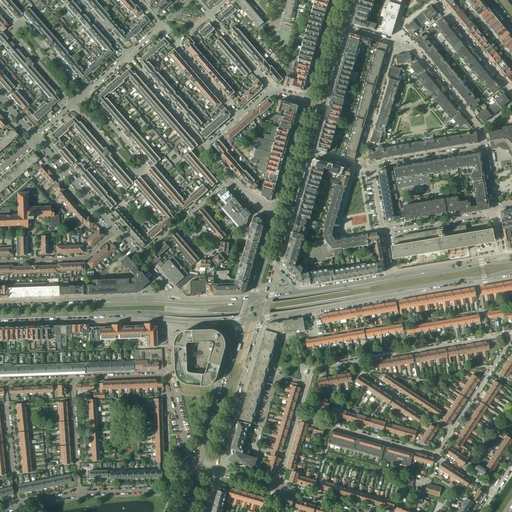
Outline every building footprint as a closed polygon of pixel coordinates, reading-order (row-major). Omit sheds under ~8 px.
[(11,0),(10,1),(4,6),(7,9),(13,4),(11,2),(13,1),(12,0),(11,0)] [(94,0),(93,0),(88,5),(92,8),(97,3),(94,0)] [(129,0),(128,0),(123,5),(126,8),(132,3),(129,0)] [(160,0),(161,1),(159,3),(164,9),(167,6),(162,0),(160,0)] [(214,6),(208,0),(205,3),(210,9),(214,6)] [(248,4),(244,0),(239,0),(237,2),(242,9),(248,4)] [(395,23),(401,0),(390,0),(389,3),(388,2),(388,4),(387,5),(387,6),(386,10),(383,9),(380,16),(384,17),(382,22),(380,21),(378,25),(376,25),(375,30),(377,31),(391,36),(395,23)] [(480,0),(478,0),(471,6),(474,11),(484,3),(480,0)] [(72,1),(66,6),(64,8),(65,9),(67,7),(69,10),(75,4),(72,1)] [(454,2),(447,8),(451,12),(457,6),(454,2)] [(97,3),(92,8),(94,11),(100,6),(97,3)] [(132,3),(126,8),(129,11),(130,10),(134,6),(132,3)] [(154,3),(153,4),(161,12),(164,9),(159,3),(156,5),(154,3)] [(484,3),(474,11),(478,15),(487,8),(484,3)] [(13,4),(7,9),(10,13),(16,8),(13,4)] [(75,4),(69,10),(67,11),(70,15),(78,8),(75,4)] [(161,12),(153,4),(155,7),(152,9),(157,15),(161,12)] [(253,10),(248,4),(242,9),(248,15),(253,10)] [(327,8),(314,4),(313,9),(326,12),(327,8)] [(380,10),(373,8),(359,4),(357,8),(370,12),(379,14),(380,10)] [(134,6),(130,10),(132,13),(130,15),(130,16),(139,9),(136,5),(134,6)] [(231,5),(228,8),(233,14),(235,12),(237,14),(238,13),(236,11),(231,5)] [(100,6),(94,11),(97,15),(103,10),(100,6)] [(441,16),(438,12),(437,13),(434,10),(431,6),(428,9),(427,8),(425,10),(426,10),(423,13),(429,21),(435,16),(438,19),(441,16)] [(457,6),(451,12),(454,16),(461,10),(457,6)] [(23,14),(26,17),(34,10),(31,7),(29,9),(26,11),(23,14)] [(16,8),(10,13),(13,16),(19,11),(16,8)] [(78,8),(70,15),(73,18),(75,16),(81,11),(78,8)] [(228,8),(224,11),(229,17),(233,14),(228,8)] [(379,15),(372,13),(370,12),(357,8),(356,14),(369,18),(369,17),(371,18),(378,20),(379,15)] [(487,8),(478,15),(482,20),(483,19),(491,12),(487,8)] [(139,9),(130,16),(131,17),(134,15),(136,17),(142,12),(139,9)] [(326,12),(313,9),(312,14),(324,17),(326,12)] [(34,10),(26,17),(29,20),(36,13),(34,10)] [(103,10),(97,15),(100,18),(106,13),(103,10)] [(259,16),(253,10),(248,15),(253,21),(259,16)] [(285,10),(284,14),(283,18),(291,20),(293,11),(285,10)] [(461,10),(454,16),(457,20),(464,14),(461,10)] [(19,11),(13,16),(16,20),(22,15),(19,11)] [(81,11),(75,16),(77,19),(74,21),(76,22),(78,20),(84,15),(81,11)] [(221,14),(226,20),(228,22),(231,19),(229,17),(224,11),(221,14)] [(421,14),(417,17),(423,24),(427,21),(429,24),(430,22),(429,21),(423,13),(422,12),(420,14),(421,14)] [(491,12),(483,19),(482,20),(486,25),(487,24),(495,17),(491,12)] [(36,13),(29,20),(31,23),(37,18),(39,16),(36,13)] [(106,13),(100,18),(103,22),(109,17),(106,13)] [(141,19),(143,21),(146,25),(149,21),(143,14),(141,15),(142,17),(141,19)] [(226,20),(221,14),(217,17),(222,23),(223,23),(224,24),(226,23),(224,21),(226,20)] [(324,17),(312,14),(310,18),(323,22),(324,17)] [(369,18),(356,14),(354,19),(367,22),(369,18)] [(464,14),(457,20),(460,24),(467,18),(464,14)] [(84,15),(78,20),(76,22),(79,25),(81,23),(87,18),(84,15)] [(264,23),(259,16),(253,21),(258,27),(264,23)] [(109,17),(103,22),(106,25),(112,20),(109,17)] [(413,21),(419,29),(420,30),(422,29),(420,27),(423,24),(417,17),(414,19),(412,20),(413,21)] [(464,28),(471,23),(474,20),(472,18),(471,19),(469,17),(468,18),(467,19),(467,18),(460,24),(464,28)] [(495,17),(487,24),(486,25),(490,29),(499,22),(495,17)] [(37,18),(31,23),(35,27),(41,22),(39,20),(37,18)] [(84,27),(90,21),(87,18),(81,23),(84,27)] [(323,22),(310,18),(309,23),(321,27),(323,22)] [(444,20),(442,18),(435,24),(437,26),(435,28),(435,29),(436,30),(437,31),(439,29),(441,30),(447,25),(448,25),(446,22),(444,20)] [(367,22),(354,19),(353,23),(354,25),(367,28),(369,23),(367,22)] [(114,22),(112,20),(106,25),(109,28),(115,23),(117,21),(116,20),(114,22)] [(43,21),(41,22),(35,27),(38,31),(44,26),(46,24),(43,21)] [(87,30),(92,25),(90,21),(84,27),(87,30)] [(139,24),(137,26),(140,29),(146,25),(143,21),(142,22),(140,23),(139,24)] [(413,34),(419,29),(413,21),(410,24),(409,23),(407,25),(408,25),(405,28),(408,32),(410,35),(409,36),(413,40),(416,37),(413,34)] [(499,22),(490,29),(494,34),(503,26),(499,22)] [(6,23),(0,27),(0,28),(3,32),(9,26),(6,23)] [(115,23),(109,28),(112,32),(118,27),(115,23)] [(321,27),(309,23),(308,28),(320,32),(321,27)] [(471,23),(464,28),(467,32),(474,27),(471,23)] [(46,24),(44,26),(38,31),(41,34),(46,29),(45,27),(47,25),(46,24)] [(210,24),(206,27),(211,33),(215,30),(210,24)] [(235,26),(234,27),(229,31),(232,34),(238,29),(236,27),(238,25),(237,24),(236,25),(235,26)] [(88,35),(95,28),(92,25),(87,30),(85,32),(88,35)] [(118,27),(112,32),(115,35),(121,30),(119,28),(121,26),(120,25),(118,27)] [(136,25),(132,28),(137,34),(141,30),(140,29),(137,26),(136,25)] [(449,28),(447,25),(441,30),(439,32),(441,35),(442,34),(444,36),(443,37),(446,40),(453,33),(451,30),(450,28),(449,28)] [(503,26),(494,34),(497,38),(506,31),(503,26)] [(206,27),(202,30),(208,36),(209,38),(213,35),(211,33),(206,27)] [(474,27),(467,32),(470,36),(477,30),(474,27)] [(91,38),(98,32),(95,28),(88,35),(91,38)] [(137,34),(132,28),(129,31),(130,32),(133,35),(134,37),(137,34)] [(320,32),(308,28),(306,33),(319,36),(320,32)] [(46,29),(41,34),(44,37),(52,31),(52,30),(51,29),(48,31),(46,29)] [(238,29),(232,34),(235,38),(241,33),(238,29)] [(121,30),(115,35),(118,39),(119,38),(123,35),(124,34),(121,30)] [(199,33),(204,39),(208,36),(202,30),(199,33)] [(477,30),(470,36),(473,39),(480,34),(477,30)] [(52,31),(44,37),(46,40),(44,41),(45,42),(55,34),(52,31)] [(506,31),(497,38),(501,43),(510,35),(506,31)] [(98,32),(91,38),(94,42),(101,35),(98,32)] [(128,33),(125,36),(125,37),(128,40),(133,35),(130,32),(128,33)] [(241,33),(235,38),(238,41),(244,36),(241,33)] [(319,36),(306,33),(305,37),(317,41),(319,36)] [(456,37),(453,33),(446,40),(448,43),(448,42),(450,45),(452,48),(460,41),(458,39),(458,38),(457,36),(456,37)] [(55,34),(45,42),(48,46),(58,38),(55,34)] [(480,34),(473,39),(476,43),(483,38),(480,34)] [(101,35),(94,42),(97,45),(99,44),(99,43),(104,38),(101,35)] [(125,37),(123,35),(119,38),(124,43),(128,40),(125,37)] [(421,35),(414,41),(416,44),(417,46),(418,45),(420,48),(421,47),(420,47),(426,42),(425,40),(428,38),(427,38),(427,37),(426,36),(425,35),(423,37),(421,35)] [(505,48),(511,41),(511,37),(510,35),(501,43),(496,47),(500,51),(503,49),(500,46),(502,45),(505,48)] [(244,36),(238,41),(241,44),(249,38),(248,36),(246,38),(244,36)] [(221,38),(218,40),(213,44),(216,48),(217,48),(224,41),(221,37),(221,38)] [(317,41),(305,37),(303,42),(316,46),(317,41)] [(370,46),(372,40),(360,37),(358,42),(362,43),(365,44),(365,45),(370,46)] [(58,38),(48,46),(51,49),(60,41),(58,38)] [(99,43),(99,44),(101,47),(107,42),(104,38),(99,43)] [(184,46),(188,50),(193,45),(195,44),(190,38),(186,41),(184,43),(186,45),(184,46)] [(249,38),(241,44),(241,45),(244,48),(250,43),(248,41),(250,39),(249,38)] [(483,38),(476,43),(479,47),(486,42),(483,38)] [(8,39),(2,44),(5,48),(11,42),(8,39)] [(161,42),(164,45),(166,48),(168,46),(170,48),(171,47),(169,45),(170,45),(164,39),(161,42)] [(365,44),(362,43),(358,42),(348,39),(347,44),(361,48),(364,49),(365,45),(365,44)] [(426,42),(420,47),(421,47),(423,50),(422,51),(424,52),(425,52),(427,55),(435,49),(432,45),(432,46),(430,44),(430,43),(428,40),(426,42)] [(56,51),(63,44),(60,41),(51,49),(52,50),(53,49),(56,51)] [(224,41),(217,48),(220,51),(227,44),(224,41)] [(463,45),(460,41),(452,48),(455,51),(455,50),(457,53),(459,56),(467,50),(464,47),(465,46),(463,44),(463,45)] [(11,42),(5,48),(3,49),(6,53),(8,51),(14,46),(11,42)] [(107,42),(101,47),(105,50),(106,49),(109,46),(110,45),(107,42)] [(161,42),(155,47),(159,50),(161,48),(163,50),(164,49),(162,47),(164,45),(161,42)] [(315,51),(316,46),(303,42),(302,47),(315,51)] [(387,45),(377,42),(376,45),(375,45),(375,47),(371,47),(371,48),(374,49),(385,52),(385,51),(386,51),(387,45)] [(486,42),(479,47),(482,50),(489,45),(486,42)] [(196,43),(195,44),(193,45),(188,50),(190,53),(196,48),(194,46),(196,44),(196,43)] [(250,43),(244,48),(247,52),(247,51),(253,46),(255,45),(255,44),(254,43),(252,45),(250,43)] [(59,55),(66,48),(63,44),(56,51),(59,55)] [(227,44),(220,51),(219,51),(222,55),(230,48),(227,44)] [(364,49),(361,48),(347,44),(345,49),(359,53),(363,54),(365,49),(364,49)] [(162,53),(159,50),(155,47),(154,45),(151,48),(156,54),(159,52),(161,54),(162,53)] [(253,46),(247,51),(250,55),(256,50),(258,48),(255,45),(253,46)] [(313,56),(315,51),(302,47),(296,45),(295,49),(295,50),(301,52),(313,56)] [(489,45),(482,50),(486,55),(492,49),(489,45)] [(11,54),(17,49),(14,46),(8,51),(11,54)] [(62,58),(69,51),(67,48),(69,47),(68,46),(66,48),(59,55),(62,58)] [(109,46),(106,49),(108,51),(108,52),(111,55),(114,52),(109,46)] [(156,54),(151,48),(147,52),(148,53),(152,57),(154,59),(155,58),(154,56),(156,54)] [(196,48),(190,53),(193,57),(199,52),(201,50),(201,49),(198,51),(196,48)] [(230,48),(222,55),(225,58),(233,51),(230,48)] [(385,52),(374,49),(371,48),(370,50),(373,51),(373,53),(384,56),(385,52)] [(12,59),(20,53),(17,49),(11,54),(9,56),(12,59)] [(169,60),(171,58),(177,53),(174,49),(168,55),(170,57),(168,59),(169,60)] [(363,54),(359,53),(345,49),(344,53),(357,57),(358,57),(362,59),(363,54)] [(435,49),(427,55),(430,58),(429,59),(431,61),(431,60),(434,63),(441,57),(439,54),(438,54),(437,52),(435,49)] [(492,49),(486,55),(489,58),(495,53),(492,49)] [(70,56),(68,54),(72,51),(71,50),(69,51),(62,58),(65,61),(70,56)] [(256,50),(250,55),(253,58),(259,53),(261,51),(260,50),(257,52),(256,50)] [(469,53),(467,50),(459,56),(461,59),(462,59),(464,61),(463,61),(466,64),(473,58),(471,55),(472,54),(470,52),(469,53)] [(107,52),(104,55),(102,56),(105,60),(111,55),(108,52),(108,51),(107,52)] [(233,51),(225,58),(228,61),(230,60),(236,55),(233,51)] [(259,53),(253,58),(256,62),(264,55),(261,51),(259,53)] [(199,52),(193,57),(196,60),(202,55),(199,52)] [(312,60),(313,56),(301,52),(299,57),(312,60)] [(20,53),(12,59),(15,63),(22,56),(20,53)] [(148,53),(143,57),(146,61),(147,60),(150,58),(151,59),(152,57),(148,53)] [(177,53),(171,58),(174,62),(180,57),(177,53)] [(204,53),(202,55),(196,60),(199,64),(205,58),(203,56),(205,54),(204,53)] [(357,57),(344,53),(343,58),(356,62),(357,57)] [(406,54),(403,54),(405,64),(408,63),(408,64),(408,63),(408,62),(411,62),(411,63),(412,63),(413,64),(417,61),(412,55),(410,56),(410,53),(409,53),(406,53),(406,54)] [(495,53),(489,58),(492,62),(499,57),(495,53)] [(101,55),(97,58),(103,64),(106,61),(105,60),(102,56),(101,55)] [(236,55),(230,60),(233,63),(239,58),(236,55)] [(264,55),(256,62),(258,65),(266,58),(264,55)] [(310,65),(312,60),(299,57),(292,55),(291,60),(298,62),(310,65)] [(399,55),(396,55),(396,56),(395,56),(396,59),(394,59),(392,66),(397,68),(398,66),(398,65),(401,64),(401,65),(401,64),(403,64),(401,55),(399,55)] [(22,56),(15,63),(18,66),(20,65),(27,58),(26,57),(25,59),(22,56)] [(72,58),(70,56),(65,61),(67,65),(75,58),(76,58),(75,56),(72,58)] [(383,60),(372,57),(369,56),(368,58),(371,59),(370,61),(371,61),(381,65),(383,60)] [(139,61),(144,66),(148,63),(146,61),(143,57),(139,61)] [(180,57),(174,62),(177,65),(183,60),(180,57)] [(441,57),(434,63),(436,66),(436,67),(437,69),(438,68),(441,71),(448,65),(446,62),(445,62),(443,60),(444,60),(441,57)] [(499,57),(492,62),(495,66),(502,61),(499,57)] [(27,58),(20,65),(23,68),(30,61),(27,58)] [(75,58),(67,65),(70,68),(76,63),(78,61),(75,58)] [(92,59),(93,59),(99,67),(103,64),(97,58),(96,60),(94,58),(92,59)] [(207,61),(205,58),(199,64),(202,67),(210,60),(210,59),(207,61)] [(239,58),(233,63),(231,64),(234,68),(236,67),(242,62),(239,58)] [(266,58),(258,65),(261,69),(269,62),(266,58)] [(360,63),(356,62),(343,58),(341,63),(354,67),(359,68),(360,63)] [(476,61),(473,58),(466,64),(468,67),(470,69),(472,72),(480,66),(478,63),(478,62),(477,60),(476,61)] [(99,67),(93,59),(89,62),(91,64),(96,70),(99,67)] [(183,60),(177,65),(180,68),(186,63),(183,60)] [(210,60),(202,67),(205,70),(211,65),(209,63),(211,61),(210,60)] [(294,65),(295,61),(291,60),(288,69),(294,71),(297,71),(298,69),(296,69),(297,67),(297,66),(294,65)] [(30,61),(23,68),(26,71),(33,65),(30,61)] [(149,62),(148,63),(144,66),(143,67),(146,71),(154,64),(152,62),(153,62),(152,61),(150,63),(149,62)] [(270,67),(268,65),(271,63),(270,61),(269,62),(261,69),(264,72),(265,71),(270,67)] [(417,61),(413,64),(410,67),(410,66),(409,67),(409,68),(408,69),(409,70),(411,69),(410,69),(411,68),(414,72),(421,66),(418,63),(419,63),(417,61)] [(502,61),(495,66),(499,70),(505,65),(502,61)] [(242,62),(236,67),(238,69),(236,71),(237,72),(239,70),(245,65),(242,62)] [(309,70),(310,65),(298,62),(297,66),(297,67),(309,70)] [(76,63),(70,68),(73,72),(79,66),(76,63)] [(186,63),(180,68),(182,71),(180,73),(181,74),(189,67),(186,63)] [(354,67),(341,63),(340,68),(353,72),(354,67)] [(96,70),(91,64),(87,67),(88,68),(91,72),(92,73),(96,70)] [(154,64),(146,71),(149,74),(155,69),(157,67),(156,66),(154,64)] [(33,65),(26,71),(29,75),(34,70),(32,67),(34,66),(33,65)] [(213,68),(211,65),(205,70),(208,74),(216,67),(215,66),(213,68)] [(245,65),(239,70),(237,72),(240,75),(242,73),(248,69),(245,65)] [(380,69),(369,65),(366,65),(366,66),(369,67),(368,69),(379,73),(380,69)] [(448,65),(441,71),(443,74),(442,75),(444,77),(445,76),(447,79),(454,73),(452,70),(452,71),(450,68),(448,65)] [(505,65),(499,70),(502,74),(508,69),(505,65)] [(79,66),(73,72),(76,75),(77,74),(81,71),(82,70),(79,66)] [(265,71),(268,74),(276,68),(275,66),(273,68),(271,66),(270,67),(265,71)] [(401,69),(397,68),(392,66),(391,69),(392,69),(391,73),(399,75),(400,71),(401,71),(403,72),(404,70),(402,69),(401,68),(401,69)] [(423,69),(421,66),(414,72),(417,76),(416,76),(415,77),(416,79),(425,71),(424,69),(423,69)] [(483,69),(480,66),(472,72),(475,75),(477,77),(477,78),(479,80),(487,74),(484,71),(485,70),(483,68),(483,69)] [(158,72),(160,70),(162,69),(160,68),(159,69),(157,67),(155,69),(149,74),(152,78),(158,72)] [(189,67),(181,74),(182,75),(184,73),(186,75),(192,70),(189,67)] [(217,68),(216,67),(208,74),(211,77),(217,72),(215,70),(217,68)] [(309,70),(297,67),(296,69),(298,69),(297,71),(299,72),(308,75),(309,70)] [(87,70),(84,72),(83,73),(86,77),(91,72),(88,68),(87,70)] [(276,68),(268,74),(271,78),(277,73),(275,71),(278,69),(276,68)] [(358,73),(353,72),(340,68),(339,72),(352,76),(356,78),(358,73)] [(129,69),(126,72),(129,76),(131,78),(134,75),(129,69)] [(248,69),(242,73),(245,77),(251,72),(248,69)] [(289,88),(292,79),(292,76),(294,71),(288,69),(288,70),(283,87),(289,88)] [(508,69),(502,74),(505,78),(511,74),(511,73),(508,69)] [(34,70),(29,75),(27,76),(29,80),(37,73),(34,70)] [(161,76),(159,74),(161,72),(160,70),(158,72),(152,78),(155,81),(161,76)] [(192,70),(186,75),(189,78),(195,73),(192,70)] [(83,73),(81,71),(77,74),(82,80),(86,77),(83,73)] [(308,75),(299,72),(294,71),(292,76),(297,77),(298,78),(306,80),(308,75)] [(425,72),(425,71),(416,79),(417,78),(419,81),(420,81),(421,83),(423,86),(431,80),(428,77),(429,76),(427,74),(427,75),(425,72)] [(126,72),(120,77),(123,81),(125,79),(128,77),(129,76),(126,72)] [(219,74),(217,72),(211,77),(214,81),(220,75),(222,73),(221,72),(219,74)] [(356,78),(352,76),(339,72),(337,77),(350,81),(355,82),(356,78)] [(37,73),(29,80),(32,83),(34,81),(40,76),(37,73)] [(195,73),(189,78),(187,80),(188,81),(190,79),(192,82),(198,77),(195,73)] [(277,73),(271,78),(274,81),(282,74),(281,73),(279,75),(277,73)] [(378,77),(367,74),(364,73),(363,74),(366,75),(366,78),(377,81),(378,77)] [(389,76),(388,79),(389,79),(390,80),(399,82),(400,82),(401,80),(399,80),(398,80),(399,75),(391,73),(389,76)] [(454,73),(447,79),(450,82),(449,83),(451,85),(451,84),(454,87),(461,81),(459,78),(458,79),(456,76),(457,76),(454,73)] [(135,74),(134,75),(131,78),(130,79),(133,82),(138,77),(135,74)] [(283,76),(282,74),(274,81),(277,85),(283,80),(281,78),(283,76)] [(489,77),(487,74),(479,80),(482,84),(482,83),(484,86),(483,86),(486,89),(487,87),(493,82),(491,79),(492,79),(490,77),(489,77)] [(7,75),(5,77),(0,81),(0,82),(2,85),(10,79),(7,75)] [(226,82),(223,79),(220,75),(214,81),(220,87),(226,82)] [(40,76),(34,81),(37,85),(43,80),(40,76)] [(119,76),(116,79),(121,85),(124,82),(123,81),(120,77),(119,76)] [(161,76),(155,81),(158,84),(166,77),(165,76),(163,78),(161,76)] [(297,77),(292,76),(292,79),(289,88),(295,90),(298,78),(297,77)] [(138,77),(133,82),(136,86),(141,81),(142,81),(138,77)] [(166,77),(158,84),(161,88),(167,83),(165,80),(167,78),(166,77)] [(198,77),(192,82),(190,84),(193,87),(195,85),(201,80),(198,77)] [(255,77),(253,79),(252,80),(254,83),(252,85),(253,86),(258,92),(262,89),(261,88),(263,86),(261,83),(258,80),(255,77)] [(350,81),(337,77),(336,82),(349,86),(350,81)] [(306,80),(298,78),(295,90),(301,92),(303,91),(306,80)] [(10,79),(2,85),(5,89),(13,82),(10,79)] [(116,79),(112,82),(117,88),(121,85),(116,79)] [(43,80),(37,85),(40,88),(46,83),(43,80)] [(201,80),(195,85),(198,89),(204,84),(201,80)] [(388,85),(387,89),(397,92),(398,88),(397,88),(398,85),(398,86),(399,82),(390,80),(389,83),(388,83),(387,85),(388,85)] [(433,83),(431,80),(423,86),(426,89),(428,91),(427,91),(430,94),(437,88),(435,85),(436,84),(434,83),(433,83)] [(141,81),(136,86),(134,88),(136,91),(144,84),(141,81)] [(461,81),(454,87),(456,91),(457,93),(458,93),(460,95),(468,89),(465,86),(465,87),(463,84),(464,84),(461,81)] [(494,81),(493,82),(487,87),(489,89),(487,91),(487,92),(488,93),(488,94),(488,93),(489,94),(491,92),(493,94),(500,88),(498,86),(498,85),(497,83),(496,84),(494,81)] [(13,82),(5,89),(9,92),(16,86),(13,82)] [(112,82),(109,85),(114,91),(117,88),(112,82)] [(229,86),(227,83),(226,82),(220,87),(223,91),(229,86)] [(349,86),(336,82),(334,87),(347,91),(349,86)] [(375,86),(364,83),(361,82),(361,84),(364,85),(363,87),(374,90),(375,86)] [(46,83),(40,88),(43,91),(49,86),(46,83)] [(167,83),(161,88),(164,91),(170,86),(167,83)] [(144,84),(136,91),(139,94),(147,88),(144,84)] [(172,84),(170,86),(164,91),(167,94),(173,89),(171,87),(173,85),(172,84)] [(204,84),(198,89),(201,92),(207,87),(204,84)] [(109,85),(106,87),(105,88),(106,89),(110,93),(111,94),(114,91),(109,85)] [(49,86),(43,91),(46,95),(52,90),(49,86)] [(229,86),(223,91),(226,94),(232,89),(229,86)] [(248,87),(250,89),(255,95),(258,92),(253,86),(251,89),(249,86),(248,87)] [(207,87),(201,92),(199,94),(202,97),(210,90),(207,87)] [(234,87),(232,89),(226,94),(229,98),(235,92),(233,90),(235,88),(234,87)] [(255,95),(250,89),(248,87),(245,90),(247,92),(252,98),(255,95)] [(347,91),(334,87),(333,92),(346,96),(347,91)] [(147,88),(139,94),(142,98),(144,96),(150,91),(147,88)] [(440,91),(437,88),(430,94),(432,97),(433,97),(435,99),(434,99),(436,102),(444,96),(442,93),(441,91),(440,91)] [(10,96),(13,100),(21,93),(18,89),(10,96)] [(106,89),(101,94),(104,97),(105,97),(108,94),(110,93),(106,89)] [(173,89),(167,94),(170,98),(176,93),(173,89)] [(394,98),(395,96),(396,93),(397,94),(397,92),(387,89),(386,93),(385,93),(384,95),(385,95),(384,99),(394,102),(395,98),(394,98)] [(468,89),(460,95),(463,99),(462,99),(464,101),(465,101),(467,104),(473,99),(475,98),(472,94),(472,95),(470,93),(470,92),(468,89)] [(509,101),(506,97),(504,94),(504,93),(501,89),(498,92),(499,93),(501,95),(500,96),(495,100),(501,108),(504,106),(505,106),(507,105),(506,104),(509,101)] [(52,90),(46,95),(49,98),(51,98),(54,94),(55,93),(52,90)] [(210,90),(202,97),(205,101),(207,99),(213,94),(210,90)] [(373,95),(362,91),(359,90),(358,92),(361,93),(360,95),(372,99),(373,95)] [(150,91),(144,96),(147,99),(153,94),(150,91)] [(178,91),(176,93),(170,98),(173,101),(179,96),(177,94),(179,92),(178,91)] [(252,98),(247,92),(243,95),(248,101),(252,98)] [(355,98),(346,96),(333,92),(332,96),(344,100),(354,103),(355,98)] [(21,93),(13,100),(16,103),(24,96),(21,93)] [(248,101),(243,95),(241,93),(240,94),(242,96),(240,98),(245,104),(248,101)] [(59,100),(54,94),(51,98),(52,100),(55,103),(59,100)] [(102,103),(106,100),(104,97),(101,94),(97,97),(102,103)] [(153,94),(147,99),(145,101),(148,104),(156,98),(153,94)] [(181,94),(179,96),(173,101),(176,105),(184,98),(181,94)] [(213,94),(207,99),(210,102),(216,97),(213,94)] [(24,96),(16,103),(19,107),(25,102),(27,100),(24,96)] [(245,104),(240,98),(239,97),(236,99),(233,96),(230,98),(233,102),(236,105),(238,108),(240,106),(241,107),(245,104)] [(354,103),(344,100),(332,96),(330,101),(343,105),(353,108),(354,103)] [(447,99),(444,96),(436,102),(439,105),(441,107),(441,108),(443,111),(451,104),(448,101),(449,101),(447,99)] [(216,97),(210,102),(212,105),(210,107),(210,108),(213,106),(219,101),(216,97)] [(156,98),(148,104),(151,108),(159,101),(156,98)] [(184,98),(176,105),(179,108),(187,101),(184,98)] [(269,98),(265,101),(271,107),(274,104),(269,98)] [(104,107),(110,102),(107,99),(106,100),(102,103),(101,104),(104,107)] [(370,103),(360,100),(356,99),(356,100),(359,101),(358,104),(369,107),(370,103)] [(382,105),(381,109),(391,112),(392,108),(391,108),(392,106),(394,102),(384,99),(383,103),(382,103),(381,105),(382,105)] [(473,99),(467,104),(466,104),(468,107),(470,109),(472,111),(479,105),(477,103),(479,102),(479,101),(479,100),(478,99),(478,100),(477,99),(475,101),(473,99)] [(501,108),(495,100),(494,99),(492,100),(494,103),(491,105),(497,112),(500,110),(502,109),(501,108)] [(28,100),(27,100),(25,102),(19,107),(22,110),(28,105),(26,103),(29,101),(28,100)] [(52,100),(49,103),(47,104),(50,108),(55,103),(52,100)] [(44,101),(41,104),(48,112),(51,109),(50,108),(47,104),(44,101)] [(159,101),(151,108),(154,111),(162,105),(159,101)] [(187,101),(179,108),(182,111),(188,106),(190,105),(187,101)] [(219,101),(213,106),(216,109),(222,104),(219,101)] [(265,101),(262,104),(267,110),(271,107),(265,101)] [(284,102),(279,101),(276,111),(281,112),(282,110),(284,102)] [(353,108),(343,105),(330,101),(329,107),(341,111),(341,110),(342,111),(351,113),(353,108)] [(110,102),(104,107),(107,111),(113,105),(110,102)] [(290,112),(292,105),(284,102),(282,110),(286,111),(290,112)] [(48,112),(41,104),(37,107),(39,109),(44,115),(48,112)] [(113,105),(107,111),(110,114),(118,107),(115,104),(113,105)] [(262,104),(259,107),(264,113),(266,115),(269,112),(267,110),(262,104)] [(453,107),(451,104),(443,111),(446,114),(446,113),(448,115),(447,116),(450,118),(458,112),(458,111),(457,112),(455,109),(456,109),(454,107),(453,107)] [(162,105),(154,111),(157,115),(165,108),(162,105)] [(222,111),(220,113),(226,121),(229,118),(228,116),(230,115),(228,112),(229,112),(225,108),(222,105),(219,108),(222,111)] [(296,114),(298,108),(297,106),(292,105),(290,112),(296,114)] [(484,107),(485,109),(491,116),(492,117),(494,115),(493,115),(497,112),(491,105),(487,109),(485,106),(484,107)] [(188,106),(182,111),(185,115),(190,110),(188,106)] [(118,107),(110,114),(113,117),(121,110),(118,107)] [(259,107),(255,110),(259,114),(260,116),(264,113),(259,107)] [(340,116),(342,111),(341,110),(341,111),(329,107),(327,112),(340,116)] [(368,111),(357,108),(354,107),(354,109),(356,109),(356,112),(367,115),(368,111)] [(165,108),(157,115),(160,118),(168,111),(165,108)] [(192,108),(190,110),(185,115),(188,118),(196,111),(192,108)] [(44,115),(39,109),(36,112),(41,118),(44,115)] [(259,114),(255,110),(254,109),(251,112),(258,120),(259,119),(257,117),(259,114)] [(379,116),(378,119),(388,122),(389,119),(388,118),(389,116),(391,112),(381,109),(380,113),(379,113),(378,115),(379,116)] [(491,116),(485,109),(480,113),(479,114),(476,110),(473,113),(476,117),(477,116),(480,119),(483,123),(486,120),(487,121),(489,119),(488,119),(491,116)] [(121,110),(113,117),(116,121),(124,114),(121,110)] [(168,111),(160,118),(163,122),(171,115),(168,111)] [(196,111),(188,118),(191,122),(198,115),(196,111)] [(295,120),(296,114),(290,112),(286,111),(285,117),(286,117),(295,120)] [(459,111),(458,112),(450,118),(449,119),(450,121),(452,119),(455,122),(462,117),(460,114),(460,113),(459,111)] [(41,118),(36,112),(32,115),(37,121),(41,118)] [(258,120),(251,112),(248,115),(253,120),(255,118),(257,120),(258,120)] [(340,116),(327,112),(326,116),(339,120),(340,116)] [(226,121),(220,113),(219,113),(216,116),(223,124),(226,121)] [(295,120),(286,117),(285,117),(282,116),(272,113),(267,118),(280,122),(283,123),(293,126),(295,120)] [(124,114),(116,121),(119,124),(127,117),(124,114)] [(171,115),(163,122),(166,125),(174,118),(171,115)] [(198,115),(191,122),(194,125),(199,120),(201,118),(198,115)] [(248,115),(244,118),(251,125),(254,122),(253,120),(248,115)] [(223,124),(216,116),(212,119),(214,121),(219,127),(223,124)] [(339,120),(326,116),(324,121),(337,125),(338,125),(339,120)] [(365,120),(355,117),(351,116),(351,118),(354,119),(353,121),(364,125),(365,120)] [(71,120),(74,124),(76,126),(79,123),(74,117),(71,120)] [(127,117),(119,124),(122,127),(130,121),(127,117)] [(465,120),(462,117),(455,122),(460,127),(461,126),(462,128),(464,126),(466,129),(471,126),(468,122),(467,123),(466,122),(467,121),(465,119),(465,120)] [(174,118),(166,125),(169,128),(171,127),(177,121),(174,118)] [(251,126),(251,125),(244,118),(241,121),(246,126),(248,124),(250,126),(251,126)] [(374,129),(385,132),(386,129),(385,128),(386,126),(387,126),(388,122),(378,119),(377,123),(376,123),(375,125),(376,126),(375,129),(374,129)] [(71,120),(65,125),(68,129),(70,127),(73,125),(74,124),(71,120)] [(199,120),(194,125),(197,129),(198,127),(200,125),(202,123),(199,120)] [(293,126),(283,123),(280,122),(275,120),(273,126),(279,128),(291,131),(293,126)] [(130,121),(122,127),(124,130),(123,131),(123,132),(131,126),(133,124),(130,121)] [(177,121),(171,127),(174,130),(180,125),(177,121)] [(219,127),(214,121),(211,124),(216,130),(219,127)] [(246,126),(241,121),(237,124),(243,129),(245,132),(246,131),(244,129),(246,126)] [(337,125),(324,121),(323,126),(335,129),(337,125)] [(77,131),(83,125),(80,122),(79,123),(76,126),(74,127),(77,130),(77,131)] [(216,130),(211,124),(209,122),(206,125),(212,133),(216,130)] [(64,124),(61,127),(66,133),(69,130),(68,129),(65,125),(64,124)] [(212,133),(206,125),(205,124),(204,126),(206,128),(204,130),(209,136),(212,133)] [(237,124),(234,127),(239,132),(243,129),(237,124)] [(80,134),(86,129),(83,125),(77,131),(78,131),(79,133),(75,136),(76,137),(78,136),(80,134)] [(180,125),(174,130),(177,133),(183,128),(180,125)] [(363,129),(352,125),(349,125),(348,126),(351,127),(351,129),(362,133),(363,129)] [(131,126),(123,132),(126,136),(136,127),(134,126),(133,128),(131,126)] [(275,143),(276,138),(278,133),(279,128),(273,126),(272,126),(270,135),(265,134),(264,139),(275,143)] [(335,129),(323,126),(322,131),(334,134),(335,129)] [(503,130),(488,132),(491,149),(497,149),(496,147),(499,147),(499,148),(500,148),(500,149),(501,149),(502,150),(503,150),(504,151),(505,151),(506,150),(507,150),(509,152),(508,153),(511,157),(511,156),(511,126),(502,127),(503,130)] [(61,127),(57,130),(62,136),(66,133),(61,127)] [(136,127),(126,136),(129,139),(137,132),(135,131),(137,129),(136,127)] [(239,132),(234,127),(231,130),(236,135),(238,138),(239,137),(237,135),(239,132)] [(183,128),(177,133),(180,137),(186,132),(183,128)] [(291,131),(279,128),(278,133),(290,137),(291,131)] [(13,129),(8,133),(9,133),(15,139),(18,136),(15,132),(13,129)] [(86,129),(80,134),(78,136),(81,139),(89,132),(86,129)] [(386,132),(385,132),(374,129),(373,131),(372,135),(381,138),(382,133),(383,133),(383,134),(385,134),(386,132)] [(57,130),(54,133),(59,139),(62,136),(57,130)] [(209,136),(204,130),(200,133),(205,139),(209,136)] [(231,130),(227,133),(232,138),(236,135),(231,130)] [(15,139),(9,133),(8,133),(7,131),(4,133),(6,135),(2,139),(7,145),(12,141),(12,142),(15,139)] [(139,131),(137,132),(129,139),(130,140),(131,139),(131,140),(132,139),(134,141),(142,134),(139,131)] [(334,134),(322,131),(320,136),(332,139),(334,134)] [(89,132),(81,139),(84,143),(92,136),(89,132)] [(186,132),(180,137),(183,140),(189,135),(186,132)] [(467,133),(467,134),(468,139),(466,139),(467,144),(469,144),(469,145),(472,144),(472,145),(475,144),(478,143),(477,138),(477,134),(476,135),(476,132),(473,133),(473,135),(469,135),(469,132),(467,133)] [(65,146),(59,139),(54,133),(50,136),(53,139),(51,140),(52,141),(52,142),(55,145),(60,150),(65,146)] [(228,140),(230,143),(231,143),(234,140),(232,138),(227,133),(224,136),(225,137),(227,139),(228,140)] [(290,137),(278,133),(276,138),(288,141),(290,137)] [(361,137),(350,134),(347,133),(346,134),(349,135),(348,138),(359,141),(361,137)] [(142,134),(134,141),(137,144),(145,138),(142,134)] [(344,137),(334,134),(332,139),(331,144),(336,146),(338,141),(343,142),(344,137)] [(459,135),(452,136),(453,141),(455,141),(456,146),(460,145),(461,146),(463,145),(467,144),(466,139),(468,139),(467,134),(461,135),(462,136),(459,136),(459,135)] [(189,135),(183,140),(181,142),(184,145),(192,138),(189,135)] [(381,138),(372,135),(371,139),(370,141),(371,142),(370,144),(374,145),(375,143),(379,144),(381,138)] [(92,136),(84,143),(87,146),(95,139),(92,136)] [(320,136),(319,141),(331,144),(332,139),(320,136)] [(446,137),(439,139),(440,143),(443,143),(443,148),(448,147),(448,148),(450,148),(450,147),(456,146),(455,141),(453,141),(452,136),(449,137),(449,138),(446,138),(446,137)] [(284,157),(287,146),(275,143),(264,139),(255,137),(252,147),(256,149),(272,153),(284,157)] [(145,138),(137,144),(140,148),(148,141),(145,138)] [(192,138),(184,145),(187,149),(189,147),(195,142),(192,138)] [(288,141),(276,138),(275,143),(287,146),(288,141)] [(95,139),(87,146),(90,149),(92,148),(98,143),(95,139)] [(434,139),(427,141),(428,146),(430,145),(431,150),(435,149),(435,150),(438,150),(438,149),(443,148),(443,143),(440,143),(439,139),(436,139),(436,140),(434,140),(434,139)] [(213,145),(216,149),(222,144),(219,140),(213,145)] [(148,141),(140,148),(143,151),(151,144),(148,141)] [(331,144),(319,141),(317,149),(318,150),(326,153),(328,148),(335,150),(336,146),(331,144)] [(358,145),(347,142),(344,141),(344,143),(347,143),(346,146),(357,149),(358,145)] [(421,142),(414,143),(415,148),(417,147),(418,152),(423,151),(423,152),(425,152),(425,151),(431,150),(430,145),(428,146),(427,141),(424,141),(424,142),(421,142)] [(195,142),(189,147),(192,150),(198,145),(195,142)] [(98,143),(92,148),(95,151),(101,145),(98,143)] [(408,144),(402,145),(403,150),(405,149),(406,154),(410,154),(413,154),(413,153),(418,152),(417,147),(415,148),(414,143),(411,143),(411,144),(408,145),(408,144)] [(151,144),(143,151),(146,155),(154,148),(151,144)] [(222,144),(216,149),(219,152),(225,147),(222,144)] [(59,152),(62,156),(70,149),(67,145),(59,152)] [(101,145),(95,151),(98,154),(106,148),(105,147),(103,148),(101,145)] [(396,146),(390,147),(390,152),(392,152),(393,156),(398,156),(398,157),(400,156),(400,155),(406,154),(405,149),(403,150),(402,145),(398,145),(399,146),(396,147),(396,146)] [(225,147),(219,152),(222,155),(228,150),(225,147)] [(393,156),(392,152),(390,152),(390,147),(386,148),(383,149),(383,148),(378,149),(379,154),(380,154),(380,159),(385,158),(385,159),(388,158),(387,157),(393,156)] [(106,148),(98,154),(100,156),(98,158),(99,159),(108,151),(106,148)] [(154,148),(146,155),(149,158),(157,151),(154,148)] [(380,159),(380,154),(379,154),(378,149),(378,148),(375,148),(376,151),(372,152),(372,150),(369,150),(369,153),(369,157),(370,157),(371,162),(374,161),(376,161),(379,160),(379,159),(380,159)] [(70,149),(62,156),(65,159),(73,152),(70,149)] [(284,157),(272,153),(256,149),(254,154),(282,162),(284,157)] [(356,153),(345,150),(342,149),(341,151),(345,152),(344,154),(345,155),(344,158),(354,160),(356,155),(355,155),(356,153)] [(229,150),(228,150),(222,155),(221,156),(224,160),(230,155),(232,153),(229,150)] [(108,151),(99,159),(100,161),(102,159),(104,161),(111,155),(108,151)] [(157,151),(149,158),(152,161),(160,155),(157,151)] [(183,158),(186,161),(194,154),(191,151),(183,158)] [(73,152),(65,159),(68,163),(74,157),(76,156),(73,152)] [(39,159),(37,157),(33,153),(29,156),(29,155),(29,156),(35,163),(39,159)] [(480,153),(466,156),(468,167),(476,165),(482,164),(480,153)] [(194,154),(186,161),(189,165),(197,158),(194,154)] [(282,162),(254,154),(253,159),(281,167),(282,162)] [(111,155),(104,161),(102,163),(105,166),(113,159),(111,157),(112,155),(111,155)] [(160,155),(152,161),(155,165),(163,158),(160,155)] [(230,155),(224,160),(227,163),(233,158),(230,155)] [(35,163),(29,156),(27,158),(22,162),(28,168),(32,165),(34,167),(36,165),(35,163)] [(468,167),(466,156),(436,161),(438,173),(453,170),(453,169),(468,167)] [(74,157),(68,163),(71,166),(72,165),(74,164),(77,161),(74,157)] [(197,158),(189,165),(192,168),(200,161),(197,158)] [(233,158),(227,163),(230,167),(236,162),(233,158)] [(113,159),(105,166),(108,170),(116,163),(113,159)] [(281,167),(253,159),(252,162),(256,164),(280,171),(281,167)] [(238,160),(236,162),(230,167),(233,170),(241,163),(238,160)] [(313,161),(311,166),(323,170),(323,169),(330,171),(329,173),(342,176),(344,168),(315,160),(313,161)] [(200,161),(192,168),(195,171),(203,165),(200,161)] [(436,161),(394,168),(395,177),(397,189),(430,183),(428,174),(438,173),(436,161)] [(18,166),(16,168),(21,174),(23,173),(26,170),(28,168),(22,162),(21,164),(20,163),(17,166),(18,166)] [(81,163),(76,167),(75,168),(78,172),(84,167),(81,163)] [(116,163),(108,170),(111,173),(119,166),(116,163)] [(241,163),(233,170),(236,173),(243,167),(241,163)] [(280,171),(256,164),(256,166),(259,166),(258,170),(262,171),(266,172),(278,176),(280,171)] [(482,164),(476,165),(477,169),(476,170),(475,171),(476,174),(471,175),(472,179),(484,177),(482,164)] [(148,171),(151,174),(157,169),(154,165),(148,171)] [(203,165),(195,171),(198,175),(200,173),(206,168),(203,165)] [(41,174),(47,169),(44,166),(42,167),(40,169),(38,171),(37,171),(36,172),(37,173),(39,172),(41,174)] [(119,166),(111,173),(114,176),(122,170),(119,166)] [(84,167),(78,172),(81,175),(87,170),(84,167)] [(243,167),(236,173),(239,177),(240,176),(246,171),(246,170),(243,167)] [(327,177),(329,171),(324,170),(323,171),(311,167),(310,172),(327,177)] [(17,178),(21,174),(16,168),(11,172),(8,174),(14,180),(16,182),(19,180),(17,178)] [(87,170),(81,175),(84,178),(92,172),(89,168),(87,170)] [(206,168),(200,173),(203,177),(209,172),(206,168)] [(346,188),(351,172),(350,171),(350,170),(344,168),(342,176),(345,177),(344,181),(343,180),(341,186),(346,188)] [(47,169),(41,174),(43,177),(41,178),(42,179),(50,173),(47,169)] [(157,169),(151,174),(154,178),(154,177),(160,172),(157,169)] [(122,170),(114,176),(117,180),(125,173),(122,170)] [(246,171),(240,176),(243,179),(249,174),(246,171)] [(278,176),(266,172),(262,171),(261,177),(265,178),(277,182),(278,176)] [(92,172),(84,178),(87,182),(95,175),(92,172)] [(160,172),(154,177),(157,181),(163,176),(160,172)] [(209,172),(203,177),(206,180),(212,175),(209,172)] [(327,177),(310,172),(308,177),(320,180),(326,182),(327,177)] [(50,173),(42,179),(43,180),(45,179),(47,181),(53,176),(50,173)] [(125,173),(117,180),(120,183),(128,176),(125,173)] [(8,186),(14,180),(8,174),(3,179),(0,181),(3,184),(5,182),(8,186)] [(249,174),(243,179),(246,183),(252,177),(249,174)] [(95,175),(87,182),(90,185),(98,178),(95,175)] [(212,175),(206,180),(209,183),(215,178),(212,175)] [(254,175),(252,177),(246,183),(249,186),(257,179),(254,175)] [(459,177),(458,175),(454,176),(454,178),(456,177),(459,193),(464,192),(461,177),(459,177)] [(53,176),(47,181),(49,183),(47,185),(48,186),(56,179),(53,176)] [(128,176),(120,183),(123,186),(130,180),(128,176)] [(163,176),(157,181),(160,184),(166,179),(163,176)] [(134,182),(137,186),(143,180),(140,177),(134,182)] [(168,177),(166,179),(160,184),(163,188),(171,181),(168,177)] [(320,180),(308,177),(307,182),(319,185),(320,180)] [(98,178),(90,185),(93,189),(101,182),(98,178)] [(215,178),(209,183),(212,187),(218,182),(215,178)] [(277,182),(265,178),(264,183),(275,187),(277,182)] [(130,180),(123,186),(126,190),(134,183),(130,180)] [(143,180),(137,186),(135,187),(138,191),(146,184),(143,180)] [(5,182),(3,184),(0,181),(0,192),(0,193),(6,188),(8,186),(5,182)] [(171,181),(163,188),(166,191),(174,184),(171,181)] [(101,182),(93,189),(96,192),(102,187),(104,185),(101,182)] [(318,190),(319,185),(307,182),(306,187),(317,190),(318,190)] [(54,189),(56,191),(61,186),(58,183),(51,189),(52,190),(54,189)] [(255,183),(249,188),(254,192),(257,188),(259,186),(255,183)] [(275,187),(264,183),(262,188),(274,191),(275,187)] [(146,184),(138,191),(141,194),(149,187),(146,184)] [(174,184),(166,191),(169,194),(177,187),(174,184)] [(203,185),(199,188),(204,194),(208,190),(205,188),(203,185)] [(364,246),(373,243),(372,242),(376,241),(380,241),(378,234),(377,234),(377,233),(336,240),(333,234),(335,227),(336,227),(336,228),(336,229),(337,229),(338,230),(338,227),(340,227),(340,225),(337,225),(336,226),(335,226),(346,188),(341,186),(337,185),(334,189),(334,194),(332,198),(332,202),(329,206),(329,211),(327,215),(327,219),(324,224),(324,228),(325,229),(323,236),(314,239),(313,244),(309,243),(303,264),(305,266),(307,266),(313,264),(316,264),(317,265),(322,264),(322,263),(324,262),(327,262),(332,261),(332,258),(335,257),(334,257),(342,255),(341,250),(341,249),(346,249),(350,248),(355,248),(359,246),(364,246)] [(61,186),(56,191),(59,194),(58,194),(59,194),(63,191),(65,190),(61,186)] [(102,187),(96,192),(99,195),(105,190),(102,187)] [(149,187),(141,194),(144,198),(152,191),(149,187)] [(177,187),(169,194),(172,198),(178,193),(180,191),(177,187)] [(320,191),(318,190),(317,190),(306,187),(304,191),(316,195),(319,195),(320,191)] [(204,194),(199,188),(196,191),(201,197),(204,194)] [(217,195),(220,199),(228,191),(226,188),(217,195)] [(263,192),(261,190),(257,188),(254,192),(260,196),(263,192)] [(274,191),(262,188),(261,190),(263,192),(260,196),(262,197),(270,201),(271,201),(274,191)] [(105,190),(99,195),(102,199),(108,194),(105,190)] [(59,194),(58,194),(56,197),(57,198),(58,197),(61,199),(66,194),(63,191),(59,194)] [(152,191),(144,198),(147,201),(155,194),(152,191)] [(201,197),(196,191),(192,194),(197,199),(201,197)] [(231,194),(228,191),(220,199),(223,202),(231,194)] [(316,195),(304,191),(303,196),(325,202),(326,197),(319,195),(316,195)] [(32,217),(50,216),(51,228),(59,227),(59,215),(53,215),(53,209),(50,209),(50,207),(28,207),(27,193),(17,193),(17,215),(9,215),(9,213),(10,213),(10,207),(1,208),(1,210),(0,210),(0,226),(24,226),(24,229),(31,228),(30,220),(32,219),(32,217)] [(172,198),(171,198),(174,201),(180,196),(178,193),(172,198)] [(66,194),(61,199),(63,201),(61,203),(62,204),(63,202),(64,203),(69,198),(66,194)] [(108,194),(102,199),(105,202),(111,197),(108,194)] [(155,194),(147,201),(150,204),(158,198),(155,194)] [(197,199),(192,194),(189,197),(190,198),(193,201),(194,202),(197,199)] [(234,198),(231,194),(223,202),(226,205),(233,199),(234,198)] [(180,196),(174,201),(178,205),(179,204),(182,201),(183,200),(180,196)] [(325,202),(303,196),(301,201),(323,207),(325,202)] [(111,197),(105,202),(108,206),(113,200),(111,197)] [(457,197),(444,199),(446,212),(450,212),(451,213),(455,213),(455,211),(459,210),(458,202),(457,197)] [(69,198),(64,203),(66,206),(72,201),(69,198)] [(158,198),(150,204),(153,208),(161,201),(158,198)] [(188,200),(185,202),(184,203),(187,206),(193,201),(190,198),(188,200)] [(234,198),(233,199),(226,205),(223,208),(221,209),(237,227),(236,228),(242,236),(243,236),(246,227),(249,216),(251,214),(247,210),(246,211),(234,198)] [(444,199),(430,202),(432,215),(446,212),(444,199)] [(113,200),(108,206),(111,209),(117,204),(113,200)] [(489,208),(488,204),(488,200),(476,202),(477,206),(478,211),(488,209),(489,208)] [(72,201),(66,206),(69,209),(75,204),(72,201)] [(161,201),(153,208),(156,211),(158,209),(164,204),(161,201)] [(187,206),(184,203),(182,201),(179,204),(184,209),(187,206)] [(323,207),(301,201),(300,205),(322,212),(323,207)] [(478,211),(477,206),(471,207),(470,203),(468,203),(467,201),(458,202),(459,210),(460,214),(478,211)] [(430,202),(417,204),(419,217),(432,215),(430,202)] [(75,204),(69,209),(68,211),(68,212),(70,210),(72,213),(78,208),(75,204)] [(164,204),(158,209),(161,213),(167,208),(164,204)] [(417,204),(403,206),(405,219),(410,219),(411,220),(414,220),(415,218),(419,217),(417,204)] [(322,212),(300,205),(299,210),(311,214),(314,215),(321,217),(322,212)] [(205,206),(198,212),(197,213),(200,216),(208,210),(205,206)] [(115,217),(120,213),(123,210),(120,207),(113,213),(115,217)] [(78,208),(72,213),(74,215),(72,217),(73,218),(75,216),(81,211),(78,208)] [(167,208),(161,213),(164,216),(165,215),(169,212),(170,211),(167,208)] [(123,210),(120,213),(115,217),(118,220),(124,215),(122,213),(124,211),(123,210)] [(208,210),(200,216),(203,220),(211,213),(208,210)] [(321,217),(314,215),(311,214),(299,210),(297,216),(307,219),(319,222),(321,217)] [(81,211),(75,216),(78,219),(84,214),(81,211)] [(174,218),(169,212),(165,215),(167,217),(170,221),(174,218)] [(211,213),(203,220),(206,223),(214,216),(211,213)] [(84,214),(78,219),(76,221),(77,222),(79,220),(81,223),(82,222),(87,218),(84,214)] [(127,218),(124,215),(118,220),(124,227),(130,222),(128,219),(129,218),(128,217),(127,218)] [(214,216),(206,223),(209,227),(217,220),(214,216)] [(260,218),(256,216),(253,219),(252,223),(253,223),(264,226),(265,221),(264,221),(264,220),(263,220),(263,219),(260,218)] [(316,231),(319,222),(307,219),(297,216),(294,225),(304,228),(305,228),(316,231)] [(87,218),(82,222),(85,225),(91,220),(88,217),(87,218)] [(165,219),(163,221),(162,222),(165,226),(170,221),(167,217),(165,219)] [(91,220),(85,225),(87,228),(86,229),(87,230),(94,224),(91,220)] [(217,220),(209,227),(212,230),(220,223),(217,220)] [(130,222),(124,227),(127,230),(133,225),(131,223),(132,222),(131,221),(130,222)] [(161,221),(157,224),(162,230),(166,227),(165,226),(162,222),(161,221)] [(220,223),(212,230),(215,234),(221,229),(223,227),(220,223)] [(264,226),(253,223),(252,227),(251,226),(250,228),(262,232),(264,226)] [(162,230),(157,224),(154,227),(159,233),(162,230)] [(130,234),(136,229),(135,227),(133,225),(127,230),(130,234)] [(303,236),(305,228),(304,228),(294,225),(292,232),(303,236)] [(468,247),(495,242),(493,229),(486,230),(486,228),(467,231),(465,225),(444,229),(443,227),(437,228),(437,230),(403,236),(403,237),(393,239),(393,240),(394,243),(394,244),(395,245),(395,246),(391,246),(393,259),(402,258),(403,258),(404,260),(405,261),(407,262),(408,263),(409,264),(414,256),(447,250),(448,253),(448,252),(454,251),(455,252),(455,251),(461,250),(461,251),(462,251),(461,250),(468,249),(468,250),(468,247)] [(159,233),(154,227),(150,230),(156,236),(159,233)] [(246,227),(243,236),(242,236),(242,239),(248,240),(249,235),(250,228),(246,227)] [(262,232),(250,228),(249,235),(260,238),(262,232)] [(99,229),(95,232),(101,238),(104,235),(99,229)] [(133,237),(139,232),(141,231),(140,230),(138,231),(136,229),(130,234),(133,237)] [(221,229),(215,234),(218,237),(223,232),(222,231),(221,229)] [(156,236),(150,230),(147,233),(152,239),(156,236)] [(136,240),(142,235),(140,233),(142,232),(141,231),(139,232),(133,237),(136,240)] [(101,238),(95,232),(93,234),(91,232),(90,233),(92,235),(97,241),(101,238)] [(170,237),(173,240),(179,235),(176,232),(170,237)] [(223,232),(218,237),(221,240),(226,235),(223,232)] [(304,241),(305,236),(303,236),(292,232),(291,237),(303,241),(304,241)] [(97,241),(92,235),(90,233),(90,234),(91,236),(89,238),(94,244),(97,241)] [(142,235),(136,240),(139,244),(145,239),(142,235)] [(179,235),(173,240),(176,244),(182,238),(179,235)] [(249,235),(248,240),(248,241),(259,244),(260,238),(249,235)] [(301,246),(303,241),(291,237),(290,242),(301,246)] [(85,238),(84,239),(90,247),(94,244),(89,238),(86,240),(85,238)] [(182,238),(176,244),(179,247),(185,242),(182,238)] [(145,239),(139,244),(142,247),(148,242),(145,239)] [(259,244),(248,241),(246,246),(257,249),(259,244)] [(383,260),(381,251),(380,241),(376,241),(376,245),(375,245),(377,257),(378,257),(379,261),(383,260)] [(164,242),(161,245),(166,250),(169,247),(164,242)] [(185,242),(179,247),(177,249),(180,252),(188,245),(185,242)] [(307,247),(301,246),(290,242),(288,248),(305,253),(307,247)] [(111,244),(108,247),(112,251),(113,253),(117,249),(111,244)] [(107,245),(104,248),(109,254),(112,251),(108,247),(107,245)] [(161,245),(157,247),(163,253),(166,250),(161,245)] [(188,245),(180,252),(183,256),(191,249),(188,245)] [(257,249),(246,246),(245,252),(256,255),(257,249)] [(157,247),(154,250),(159,256),(163,253),(157,247)] [(104,248),(100,251),(105,257),(109,254),(104,248)] [(304,258),(305,253),(288,248),(286,253),(298,256),(300,257),(304,258)] [(191,249),(183,256),(186,259),(194,252),(191,249)] [(151,258),(152,258),(152,259),(153,259),(154,261),(159,256),(154,250),(150,253),(153,256),(151,258)] [(100,251),(97,254),(102,260),(105,257),(100,251)] [(194,252),(186,259),(189,262),(197,256),(194,252)] [(256,255),(245,252),(243,258),(254,261),(256,255)] [(221,253),(216,257),(221,263),(225,259),(226,258),(224,256),(223,257),(222,256),(222,255),(221,253)] [(298,262),(300,257),(298,256),(286,253),(285,258),(298,262)] [(97,254),(93,257),(98,263),(102,260),(97,254)] [(138,269),(128,258),(126,256),(119,262),(125,269),(127,267),(132,274),(137,270),(138,269)] [(197,256),(189,262),(192,266),(199,259),(197,256)] [(93,257),(90,260),(95,266),(98,263),(93,257)] [(160,268),(165,274),(166,275),(166,276),(167,277),(168,278),(169,279),(170,279),(170,280),(175,285),(188,274),(173,257),(160,268)] [(221,263),(216,257),(212,261),(213,263),(214,262),(216,263),(214,264),(216,267),(218,266),(221,263)] [(254,261),(243,258),(241,263),(252,266),(254,261)] [(300,262),(298,262),(285,258),(283,263),(286,266),(287,264),(296,267),(299,267),(299,266),(300,265),(301,265),(299,264),(300,262)] [(90,260),(86,263),(92,269),(95,266),(90,260)] [(383,260),(379,261),(379,263),(376,263),(378,273),(384,272),(384,270),(385,270),(383,260)] [(252,266),(241,263),(240,263),(239,268),(251,272),(252,266)] [(303,283),(301,273),(301,271),(303,268),(305,266),(303,264),(301,266),(301,265),(300,265),(299,266),(299,267),(296,267),(287,264),(286,266),(289,269),(289,270),(291,272),(292,272),(296,276),(295,278),(297,280),(299,280),(302,283),(303,283)] [(305,266),(303,268),(301,271),(301,273),(303,283),(302,283),(301,283),(303,286),(311,285),(309,273),(309,268),(307,266),(305,266)] [(251,272),(239,268),(237,274),(249,278),(251,272)] [(149,282),(140,271),(139,272),(137,270),(132,274),(134,276),(143,287),(149,282)] [(181,287),(194,275),(190,275),(188,274),(176,286),(178,289),(181,287)] [(249,278),(237,274),(235,280),(236,280),(247,283),(249,278)] [(132,279),(116,279),(116,294),(120,294),(121,295),(124,294),(136,293),(140,290),(141,290),(143,287),(134,276),(132,279)] [(215,294),(214,284),(213,277),(210,278),(210,277),(206,277),(206,279),(207,295),(207,296),(210,296),(210,295),(214,295),(215,295),(215,294)] [(83,285),(84,295),(109,294),(109,295),(112,294),(116,294),(116,279),(91,280),(92,285),(83,285)] [(198,280),(194,280),(192,280),(191,281),(191,287),(190,287),(190,289),(191,290),(191,294),(191,296),(194,296),(194,294),(199,294),(199,295),(202,295),(207,295),(206,279),(198,279),(198,280)] [(235,283),(219,284),(214,284),(215,294),(215,295),(243,294),(244,294),(244,293),(245,293),(245,292),(246,287),(247,283),(236,280),(235,283)] [(58,296),(58,287),(54,287),(53,287),(53,284),(51,284),(49,284),(49,287),(45,287),(45,296),(58,296)] [(19,297),(19,288),(19,286),(15,287),(15,288),(14,288),(14,285),(11,286),(11,288),(6,289),(6,298),(19,297)] [(45,296),(45,287),(42,287),(42,285),(39,285),(39,287),(32,288),(32,297),(45,296)] [(32,288),(19,288),(19,297),(32,297),(32,288)] [(476,315),(472,316),(473,322),(480,321),(479,313),(476,314),(476,315)] [(467,315),(464,316),(466,324),(473,322),(472,316),(467,317),(467,315)] [(462,318),(457,319),(458,325),(466,324),(464,316),(461,316),(462,318)] [(305,330),(303,317),(297,318),(298,320),(295,320),(295,319),(287,320),(289,333),(295,332),(295,333),(300,332),(300,331),(305,330)] [(447,320),(443,321),(444,327),(451,326),(450,318),(447,319),(447,320)] [(452,318),(450,318),(451,326),(458,325),(457,319),(453,319),(452,318)] [(289,333),(287,320),(282,321),(283,322),(280,323),(280,321),(272,323),(273,329),(265,330),(277,334),(278,333),(284,332),(284,334),(289,333)] [(438,320),(435,321),(436,329),(444,327),(443,321),(438,322),(438,320)] [(433,323),(428,324),(429,330),(436,329),(435,321),(432,321),(433,323)] [(400,325),(395,326),(396,332),(403,331),(402,323),(399,323),(400,325)] [(418,325),(413,326),(414,332),(422,331),(420,323),(418,324),(418,325)] [(423,323),(420,323),(422,331),(429,330),(428,324),(423,324),(423,323)] [(121,325),(112,325),(111,325),(111,327),(99,327),(100,338),(147,336),(147,341),(146,341),(146,346),(148,346),(148,347),(159,346),(157,346),(156,327),(153,327),(153,324),(143,324),(143,326),(121,327),(121,325)] [(385,327),(380,328),(381,334),(389,333),(387,325),(385,326),(385,327)] [(390,325),(387,325),(389,333),(396,332),(395,326),(390,326),(390,325)] [(406,326),(407,334),(414,332),(413,326),(409,327),(408,325),(406,326)] [(375,327),(373,328),(374,336),(381,334),(380,328),(376,329),(375,327)] [(367,337),(374,336),(373,328),(370,328),(370,330),(365,331),(367,337)] [(362,331),(357,332),(358,338),(365,337),(364,329),(361,330),(362,331)] [(217,376),(225,349),(226,348),(226,347),(226,345),(226,344),(226,343),(226,342),(225,341),(225,340),(225,339),(225,338),(225,337),(224,337),(223,336),(223,335),(222,334),(221,333),(220,333),(219,332),(218,332),(218,331),(217,331),(215,330),(214,330),(212,330),(211,330),(188,330),(186,331),(184,331),(182,332),(180,334),(178,336),(176,337),(175,340),(175,342),(174,344),(174,345),(175,371),(175,372),(175,373),(175,374),(176,376),(177,378),(178,379),(179,381),(181,382),(182,383),(184,384),(186,384),(188,385),(201,386),(202,387),(204,387),(205,386),(206,386),(208,386),(209,385),(210,385),(211,384),(212,383),(213,383),(214,382),(215,381),(216,380),(216,379),(217,378),(217,377),(217,376)] [(276,338),(277,334),(265,330),(264,335),(265,336),(264,338),(263,338),(261,345),(273,348),(274,344),(276,344),(277,339),(276,338)] [(352,331),(349,332),(351,339),(358,338),(357,332),(352,333),(352,331)] [(347,334),(342,335),(343,341),(351,339),(349,332),(347,332),(347,334)] [(332,336),(327,337),(329,343),(336,342),(334,334),(332,335),(332,336)] [(337,334),(334,334),(336,342),(343,341),(342,335),(337,335),(337,334)] [(323,336),(320,337),(321,344),(329,343),(327,337),(323,338),(323,336)] [(318,339),(313,339),(314,346),(321,344),(320,337),(317,337),(318,339)] [(307,347),(314,346),(313,339),(308,340),(308,339),(305,339),(307,347)] [(271,359),(273,354),(272,353),(273,348),(261,345),(259,350),(260,351),(260,353),(259,352),(256,360),(269,363),(270,359),(271,359)] [(161,362),(161,349),(137,350),(135,350),(135,361),(135,369),(141,369),(141,371),(158,371),(158,368),(162,368),(162,362),(161,362)] [(267,374),(269,369),(269,368),(267,368),(269,363),(256,360),(255,365),(256,365),(256,368),(254,367),(252,375),(264,378),(266,374),(267,374)] [(380,372),(382,371),(380,362),(371,363),(372,369),(379,367),(380,372)] [(511,373),(510,372),(511,370),(505,366),(502,370),(511,375),(511,373)] [(511,375),(502,370),(500,374),(506,378),(508,376),(511,378),(511,375)] [(480,379),(473,374),(471,377),(466,373),(465,375),(477,383),(480,379)] [(263,389),(264,384),(264,383),(263,383),(264,378),(252,375),(251,380),(252,380),(251,382),(250,382),(248,390),(260,393),(262,388),(263,389)] [(385,375),(384,377),(383,380),(390,384),(393,380),(386,375),(385,375)] [(477,383),(465,375),(464,376),(470,380),(468,382),(475,386),(477,383)] [(355,382),(361,385),(365,380),(359,376),(355,382)] [(159,381),(159,379),(151,380),(152,388),(154,388),(155,392),(159,392),(158,387),(162,387),(162,381),(159,381)] [(370,383),(365,380),(361,385),(366,388),(363,393),(364,393),(370,383)] [(400,384),(393,380),(390,384),(397,389),(400,384)] [(475,386),(468,382),(467,384),(461,381),(460,382),(472,390),(475,386)] [(495,381),(492,385),(504,392),(505,391),(500,387),(501,385),(495,381)] [(472,390),(460,382),(459,384),(465,387),(463,389),(470,394),(472,390)] [(99,392),(93,393),(94,398),(102,398),(101,383),(99,383),(99,392)] [(376,387),(370,383),(364,393),(365,394),(367,390),(372,393),(376,387)] [(407,389),(400,384),(397,389),(404,393),(407,389)] [(64,389),(64,385),(58,386),(58,396),(64,395),(64,394),(67,394),(66,389),(64,389)] [(492,385),(490,389),(496,393),(498,391),(503,394),(504,392),(492,385)] [(381,391),(376,387),(372,393),(377,396),(374,400),(375,401),(381,391)] [(470,394),(463,389),(462,392),(456,388),(455,390),(467,398),(470,394)] [(298,392),(285,389),(285,390),(291,392),(290,395),(297,397),(298,392)] [(414,394),(407,389),(404,393),(411,398),(414,394)] [(490,389),(487,393),(499,401),(500,399),(495,395),(496,393),(490,389)] [(258,403),(260,398),(259,398),(260,393),(248,390),(246,395),(248,395),(247,397),(246,397),(243,405),(256,408),(257,403),(258,403)] [(387,395),(381,391),(375,401),(376,401),(379,397),(383,400),(387,395)] [(459,396),(457,398),(464,403),(467,399),(455,391),(454,392),(459,396)] [(487,393),(485,397),(491,401),(492,399),(498,402),(499,401),(487,393)] [(421,398),(414,394),(411,398),(418,403),(421,398)] [(393,398),(387,395),(383,400),(389,404),(393,398)] [(464,403),(457,398),(456,401),(451,397),(450,398),(462,406),(464,403)] [(489,403),(491,401),(485,397),(482,401),(493,409),(495,407),(489,403)] [(296,402),(282,398),(282,400),(288,401),(287,404),(294,406),(296,402)] [(323,403),(320,402),(318,409),(323,410),(326,398),(324,398),(323,403)] [(428,403),(421,398),(418,403),(425,407),(428,403)] [(462,406),(450,398),(449,400),(454,403),(452,406),(459,410),(462,406)] [(400,403),(394,399),(390,405),(396,408),(400,403)] [(481,402),(478,406),(485,410),(486,408),(492,411),(493,410),(481,402)] [(405,406),(400,403),(396,408),(401,412),(398,416),(399,416),(405,406)] [(435,407),(428,403),(425,407),(432,412),(435,407)] [(330,414),(335,416),(338,404),(337,404),(335,408),(332,407),(330,414)] [(254,418),(256,413),(255,412),(256,408),(243,405),(242,409),(243,410),(243,412),(241,411),(239,419),(252,423),(253,418),(254,418)] [(436,405),(435,407),(432,412),(439,416),(440,415),(440,414),(441,413),(442,412),(436,408),(437,406),(436,405)] [(459,410),(452,406),(451,408),(446,405),(445,406),(457,414),(459,410)] [(345,411),(342,410),(340,417),(345,419),(348,409),(348,407),(346,406),(345,411)] [(411,410),(405,406),(399,416),(400,417),(403,413),(407,416),(411,410)] [(457,414),(445,406),(444,407),(449,411),(447,413),(454,418),(457,414)] [(478,406),(476,410),(487,418),(488,416),(483,413),(485,410),(478,406)] [(292,415),(293,411),(280,407),(279,409),(285,410),(285,413),(292,415)] [(355,414),(351,413),(349,420),(354,422),(358,410),(355,409),(355,411),(356,411),(355,414)] [(417,414),(411,410),(407,416),(413,419),(412,421),(413,421),(417,414)] [(476,410),(473,414),(479,418),(481,416),(486,420),(487,418),(476,410)] [(364,424),(367,413),(365,412),(364,412),(363,414),(365,415),(364,417),(361,416),(359,423),(364,424)] [(454,418),(447,413),(446,416),(441,413),(440,414),(452,422),(454,418)] [(422,418),(417,414),(413,421),(414,420),(419,423),(422,418)] [(452,422),(440,414),(440,415),(444,418),(443,421),(447,424),(449,425),(452,422)] [(473,414),(470,418),(482,426),(483,424),(478,421),(479,418),(473,414)] [(374,420),(371,419),(369,426),(374,427),(377,415),(375,415),(374,420)] [(290,420),(277,416),(277,418),(283,419),(282,422),(289,424),(290,420)] [(384,422),(381,421),(378,429),(384,430),(387,418),(385,418),(384,422)] [(470,418),(468,422),(474,426),(476,424),(481,428),(482,426),(470,418)] [(247,431),(248,426),(250,427),(251,424),(244,422),(244,423),(239,421),(236,428),(247,431)] [(300,421),(299,426),(312,430),(313,428),(307,426),(308,424),(300,421)] [(395,426),(392,425),(390,432),(395,433),(398,422),(397,421),(395,426)] [(468,422),(465,426),(477,434),(478,432),(473,429),(474,426),(468,422)] [(405,429),(402,428),(400,435),(405,436),(408,424),(406,424),(405,429)] [(424,424),(423,425),(434,433),(437,429),(431,425),(429,427),(424,424)] [(288,429),(274,425),(274,427),(280,429),(279,431),(286,433),(288,429)] [(434,433),(423,425),(422,427),(427,430),(426,433),(432,437),(434,433)] [(315,433),(317,434),(319,427),(315,426),(311,439),(313,439),(315,433)] [(465,426),(463,430),(469,434),(471,432),(476,435),(477,434),(465,426)] [(415,431),(412,430),(409,438),(414,439),(418,427),(416,427),(415,431)] [(245,438),(247,431),(236,428),(235,435),(245,438)] [(463,430),(460,434),(472,442),(473,440),(467,437),(469,434),(463,430)] [(305,433),(298,431),(296,435),(310,439),(310,437),(304,436),(305,433)] [(385,446),(331,431),(328,440),(331,441),(331,443),(352,449),(352,450),(353,451),(354,452),(355,452),(356,452),(357,452),(357,451),(378,457),(378,458),(381,459),(385,446)] [(432,437),(426,433),(424,435),(419,432),(418,433),(429,441),(432,437)] [(429,441),(418,433),(417,435),(422,438),(420,441),(427,445),(429,441)] [(285,438),(272,434),(271,436),(277,438),(277,440),(284,443),(285,438)] [(460,434),(457,438),(464,442),(465,440),(471,443),(472,442),(460,434)] [(235,435),(233,442),(243,445),(245,438),(235,435)] [(501,440),(501,441),(509,446),(511,441),(506,437),(503,441),(501,440)] [(455,442),(458,444),(466,450),(468,448),(462,445),(464,442),(457,438),(455,442)] [(509,446),(501,441),(501,442),(502,443),(499,447),(506,451),(509,446)] [(241,450),(243,445),(233,442),(230,449),(233,450),(243,453),(243,451),(241,450)] [(282,447),(269,443),(269,445),(275,447),(274,450),(280,451),(281,452),(282,447)] [(386,446),(383,459),(396,463),(396,464),(396,465),(397,466),(397,467),(400,468),(401,468),(402,467),(402,466),(403,465),(410,467),(413,454),(386,446)] [(445,453),(451,456),(454,451),(449,447),(445,453)] [(506,451),(499,447),(496,451),(495,450),(495,451),(503,456),(506,451)] [(300,451),(292,449),(291,453),(304,457),(305,456),(299,454),(300,451)] [(460,454),(456,460),(455,461),(459,464),(464,457),(461,456),(465,450),(463,449),(460,454)] [(256,458),(242,453),(243,453),(233,450),(232,451),(232,450),(233,455),(234,455),(230,459),(229,460),(230,461),(235,462),(236,466),(238,463),(254,467),(254,466),(256,466),(255,462),(256,458)] [(454,451),(451,456),(456,460),(460,454),(454,451)] [(503,456),(495,451),(494,451),(496,452),(493,457),(499,461),(503,456)] [(413,459),(419,461),(421,455),(415,453),(413,459)] [(464,457),(459,464),(463,466),(471,454),(469,453),(466,459),(464,457)] [(278,457),(271,455),(266,454),(266,456),(272,457),(271,460),(279,462),(280,458),(278,457)] [(428,457),(421,455),(419,461),(426,463),(428,457)] [(435,458),(428,457),(426,463),(433,465),(435,458)] [(499,461),(493,457),(490,461),(489,460),(488,461),(496,466),(499,461)] [(297,460),(290,458),(288,463),(302,467),(302,465),(296,463),(297,460)] [(496,466),(488,461),(489,462),(486,466),(487,467),(488,468),(493,471),(496,466)] [(438,468),(444,472),(448,466),(442,463),(438,468)] [(483,475),(487,470),(488,468),(487,467),(485,469),(477,464),(474,469),(483,475)] [(453,470),(448,466),(444,472),(450,476),(453,470)] [(290,481),(296,483),(299,471),(297,470),(296,472),(293,471),(290,481)] [(459,474),(453,470),(450,476),(455,479),(459,474)] [(305,485),(309,472),(307,472),(306,475),(305,477),(303,476),(300,484),(305,485)] [(314,488),(318,475),(316,474),(316,477),(315,480),(312,479),(309,487),(314,488)] [(465,478),(459,474),(455,479),(461,483),(460,484),(461,484),(465,478)] [(318,488),(323,489),(327,476),(325,476),(324,482),(321,481),(318,488)] [(333,484),(330,483),(328,491),(332,492),(336,478),(334,478),(333,484)] [(470,481),(465,478),(461,484),(461,485),(462,484),(467,487),(470,481)] [(341,486),(339,486),(336,493),(341,495),(345,481),(343,480),(341,486)] [(349,497),(353,483),(354,481),(352,481),(350,489),(347,488),(345,496),(349,497)] [(438,496),(441,488),(428,484),(427,488),(421,487),(420,491),(438,496)] [(359,491),(356,491),(354,498),(358,500),(362,486),(360,485),(359,491)] [(219,488),(213,508),(222,511),(224,506),(223,505),(227,493),(226,493),(227,490),(219,488)] [(230,497),(233,497),(235,490),(230,488),(226,502),(228,503),(230,497)] [(367,494),(364,493),(362,501),(366,502),(370,488),(369,488),(367,494)] [(376,497),(373,496),(371,503),(375,505),(379,491),(377,490),(376,497)] [(473,499),(478,503),(484,493),(479,490),(473,499)] [(243,492),(239,491),(235,505),(237,505),(239,499),(241,500),(243,492)] [(252,495),(248,493),(244,507),(245,508),(247,502),(250,502),(252,495)] [(384,499),(382,498),(379,506),(384,507),(384,506),(386,499),(388,493),(386,493),(384,499)] [(292,505),(294,498),(282,495),(280,502),(283,503),(283,505),(288,506),(289,504),(292,505)] [(261,497),(256,496),(252,510),(254,510),(256,504),(258,505),(261,497)] [(463,501),(462,502),(470,507),(473,502),(467,498),(464,502),(463,501)] [(296,511),(298,511),(302,501),(297,500),(296,503),(295,502),(293,507),(298,508),(296,511)] [(306,503),(302,501),(298,511),(300,511),(301,509),(304,510),(306,503)] [(466,511),(470,507),(462,502),(462,503),(463,503),(460,508),(466,511)]
